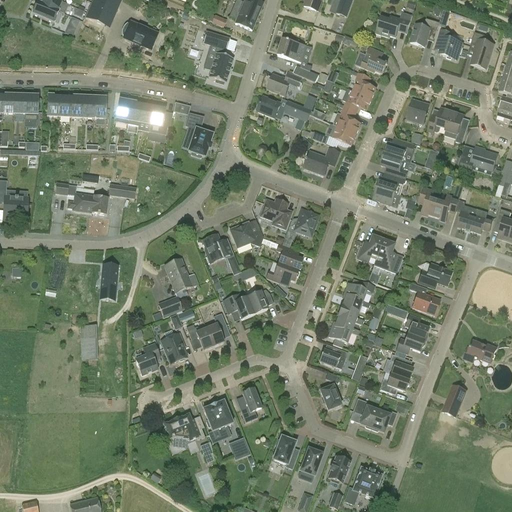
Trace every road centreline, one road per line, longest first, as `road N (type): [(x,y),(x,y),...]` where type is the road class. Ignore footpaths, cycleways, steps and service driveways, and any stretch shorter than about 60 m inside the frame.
road 1 (residential): [(343,206),(399,77),(416,71),(478,89),(493,131),(511,137)]
road 2 (residential): [(239,113),(132,88),(0,81)]
road 3 (residential): [(398,464),(479,256)]
road 4 (residential): [(0,242),(115,245),(163,228),(187,206)]
road 5 (residential): [(186,511),(116,477),(71,495),(0,496)]
road 6 (residential): [(283,367),(343,206)]
road 7 (residential): [(398,464),(318,433),(283,367)]
road 8 (residential): [(479,256),(343,206)]
road 9 (residential): [(148,401),(257,360),(283,367)]
